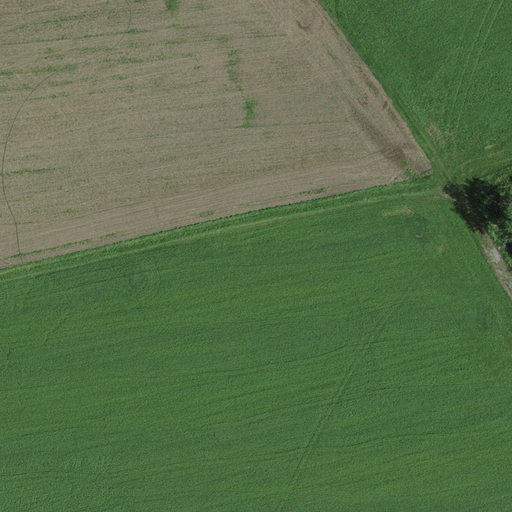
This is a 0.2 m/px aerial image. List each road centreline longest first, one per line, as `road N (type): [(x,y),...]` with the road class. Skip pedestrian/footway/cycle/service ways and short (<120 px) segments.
road 1 (track): [(470,150),(26,263)]
road 2 (track): [(511,244),(470,150),(430,86)]
